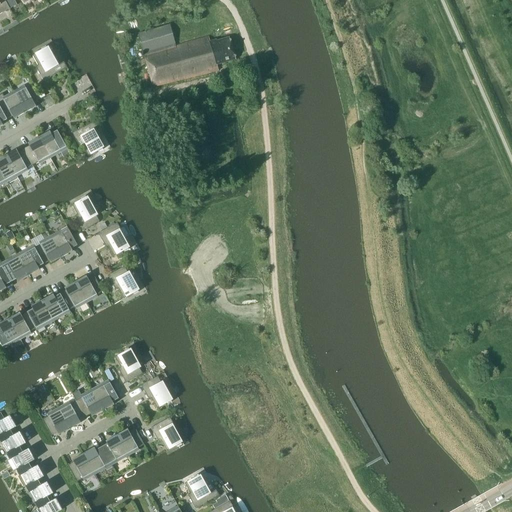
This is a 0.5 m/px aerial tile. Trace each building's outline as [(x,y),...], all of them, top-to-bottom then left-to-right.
[(0,0),(0,14),(10,9),(4,0),(0,0)] [(217,65),(220,64),(236,59),(229,37),(216,41),(216,40),(210,41),(209,36),(176,45),(170,25),(138,34),(152,87),(219,71),(217,65)] [(43,81),(67,68),(64,62),(63,62),(56,66),(46,46),(41,49),(42,50),(32,55),(38,65),(35,67),(43,81)] [(31,84),(14,94),(25,113),(36,107),(34,104),(41,101),(40,99),(37,95),(31,84)] [(14,119),(25,113),(14,94),(5,99),(2,93),(0,94),(0,106),(7,119),(13,116),(14,119)] [(99,126),(96,120),(77,130),(72,133),(80,147),(83,146),(88,156),(98,151),(99,152),(103,150),(92,130),(99,127),(99,126)] [(50,131),(39,137),(49,156),(66,147),(57,130),(51,134),(50,131)] [(29,146),(23,149),(32,166),(36,163),(39,162),(49,156),(39,137),(28,143),(29,146)] [(16,150),(5,156),(16,175),(32,166),(23,149),(18,152),(16,150)] [(7,180),(16,175),(5,156),(0,158),(0,185),(2,189),(10,185),(7,180)] [(82,200),(72,205),(77,215),(75,216),(83,231),(99,221),(85,196),(81,198),(82,200)] [(124,252),(129,250),(118,230),(120,229),(119,229),(120,228),(117,223),(107,228),(103,231),(98,233),(106,248),(108,246),(114,256),(116,255),(122,252),(124,251),(124,252)] [(68,229),(51,238),(62,257),(73,251),(71,249),(77,245),(68,229)] [(11,230),(5,234),(8,239),(10,242),(13,240),(14,236),(11,230)] [(51,238),(34,247),(44,264),(49,261),(51,263),(62,257),(51,238)] [(34,247),(18,257),(28,276),(39,270),(38,267),(44,264),(34,247)] [(28,276),(18,257),(1,266),(10,282),(16,279),(17,282),(28,276)] [(5,285),(10,282),(1,266),(0,266),(0,291),(6,288),(5,285)] [(134,294),(138,292),(124,267),(108,276),(116,290),(118,288),(124,298),(133,293),(134,294)] [(86,276),(75,282),(86,301),(103,291),(94,275),(88,278),(86,276)] [(66,290),(60,294),(69,310),(86,301),(75,282),(64,288),(66,290)] [(42,300),(53,319),(69,310),(60,294),(54,297),(53,294),(42,300)] [(36,328),(53,319),(42,300),(31,306),(32,309),(27,312),(36,328)] [(21,315),(20,312),(9,319),(19,338),(36,328),(27,312),(21,315)] [(19,338),(9,319),(0,323),(0,342),(2,347),(19,338)] [(118,368),(126,383),(142,373),(128,348),(124,351),(124,352),(115,357),(120,367),(118,368)] [(172,402),(157,376),(141,385),(149,400),(151,398),(157,408),(167,403),(167,404),(172,402)] [(109,382),(92,391),(103,410),(114,404),(112,402),(118,398),(109,382)] [(76,400),(76,401),(85,417),(90,414),(92,417),(103,410),(92,391),(82,397),(79,390),(72,394),(76,400)] [(85,417),(76,401),(59,410),(70,429),(81,423),(79,420),(85,417)] [(70,429),(59,410),(42,419),(51,436),(57,432),(59,435),(70,429)] [(10,430),(16,426),(13,420),(11,421),(8,417),(4,419),(1,413),(0,412),(0,434),(10,429),(10,430)] [(173,424),(170,417),(151,428),(159,442),(161,441),(167,451),(176,445),(177,447),(181,444),(171,425),(173,424)] [(127,429),(116,435),(127,454),(144,445),(135,428),(129,431),(127,429)] [(19,446),(25,443),(22,437),(20,438),(17,433),(13,435),(10,430),(10,429),(0,434),(0,440),(1,443),(2,442),(8,452),(19,446)] [(110,463),(111,463),(127,454),(116,435),(105,441),(107,444),(101,447),(110,463)] [(29,463),(35,460),(31,453),(29,455),(26,450),(22,452),(19,446),(8,452),(7,453),(10,459),(11,459),(17,469),(28,462),(29,463)] [(83,453),(94,472),(103,467),(106,473),(114,468),(111,463),(110,463),(101,447),(96,450),(94,447),(83,453)] [(68,465),(77,482),(94,472),(83,453),(72,459),(74,462),(68,465)] [(38,480),(44,476),(40,470),(38,471),(36,466),(32,469),(29,463),(28,462),(17,469),(16,469),(20,476),(26,485),(37,479),(38,480)] [(216,490),(215,490),(209,493),(198,474),(193,477),(194,478),(185,483),(190,493),(188,494),(195,509),(219,496),(216,490)] [(47,496),(53,493),(50,487),(47,488),(45,483),(41,485),(38,480),(37,479),(26,485),(25,486),(29,493),(30,492),(35,502),(47,496)] [(47,496),(35,502),(34,502),(38,509),(39,509),(40,511),(57,511),(62,509),(59,503),(57,504),(54,500),(50,502),(47,496)] [(232,511),(231,509),(233,507),(230,501),(228,502),(222,505),(211,511),(232,511)]
